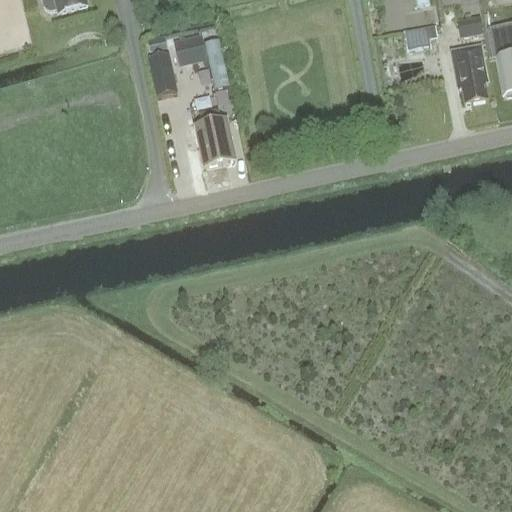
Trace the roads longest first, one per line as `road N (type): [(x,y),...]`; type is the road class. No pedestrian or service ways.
road 1 (tertiary): [(157,214),(511,135)]
road 2 (unclassified): [(157,214),(120,0)]
road 3 (tertiary): [(157,214),(0,248)]
